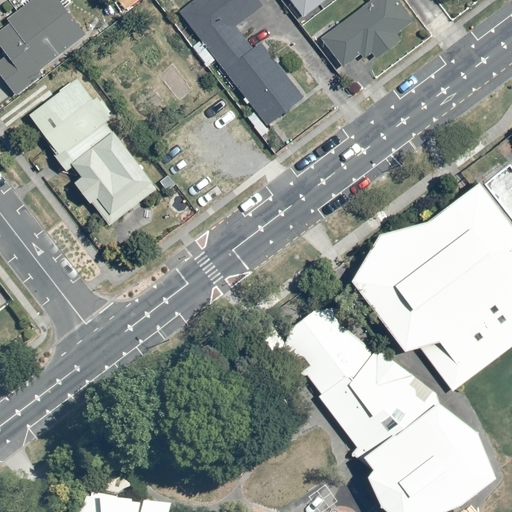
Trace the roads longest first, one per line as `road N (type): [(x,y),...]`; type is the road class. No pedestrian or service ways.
road 1 (tertiary): [(511,38),(102,345)]
road 2 (residential): [(0,215),(102,345)]
road 3 (tertiary): [(102,345),(0,423)]
